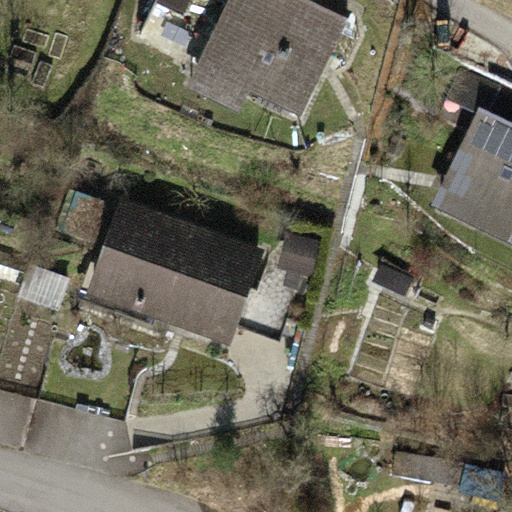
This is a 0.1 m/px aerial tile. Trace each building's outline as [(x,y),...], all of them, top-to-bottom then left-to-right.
[(236,0),(204,66),(303,115),(352,15),(321,0),(236,0)] [(214,28),(159,2),(143,35),(198,61),(214,28)] [(511,96),(464,74),(452,99),(484,114),(462,159),(486,171),(467,210),(511,230),(511,96)] [(129,208),(99,288),(232,337),(239,319),(287,337),(310,275),(271,261),(260,289),(251,285),(261,257),(129,208)] [(71,281),(33,269),(24,297),(62,309),(71,281)] [(488,472),(410,459),(403,498),(481,511),(488,472)]
